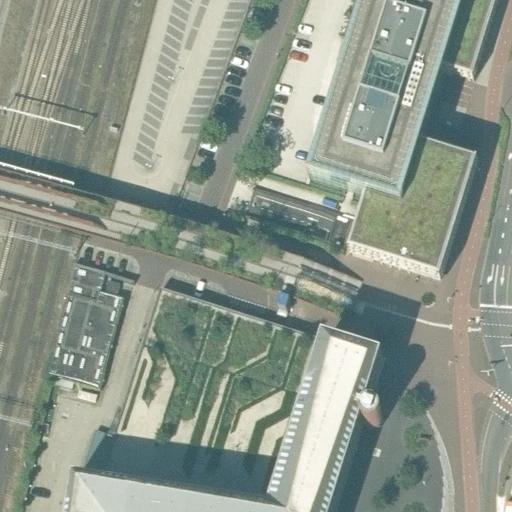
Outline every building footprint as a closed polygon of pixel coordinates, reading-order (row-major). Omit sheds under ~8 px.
[(347,64),(310,184),(340,193),(353,197),(366,201),(359,223),(350,251),(349,254),(349,255),(369,261),(410,274),(441,284),(478,164),(464,160),(448,155),(447,155),(427,148),(424,147),(432,121),(430,120),(436,100),(439,101),(447,75),(450,75),(471,82),(474,83),(499,0),(367,0),(354,44),(347,64)] [(136,242),(140,226),(117,219),(112,236),(136,242)] [(246,230),(258,234),(261,224),(249,221),(246,230)] [(48,378),(55,380),(74,385),(100,392),(124,301),(117,299),(105,296),(101,294),(106,275),(74,266),(68,295),(48,378)] [(290,271),(284,288),(285,288),(296,291),(295,294),(329,304),(352,312),(356,300),(358,293),(335,286),(301,275),(290,271)] [(79,485),(75,485),(70,511),(336,511),(363,426),(364,427),(364,428),(365,428),(365,429),(366,430),(367,430),(368,431),(369,431),(370,432),(371,432),(372,432),(373,432),(374,432),(375,432),(376,431),(377,431),(378,430),(379,430),(379,429),(380,428),(381,428),(381,427),(382,426),(382,425),(383,424),(383,423),(383,422),(383,421),(383,420),(383,419),(382,418),(382,417),(381,416),(381,415),(380,414),(379,413),(378,413),(377,412),(376,411),(375,411),(374,411),(373,411),(372,411),(371,411),(370,411),(369,411),(369,412),(368,412),(374,391),(376,392),(379,384),(386,361),(341,347),(341,349),(325,344),(263,324),(253,321),(249,320),(240,317),(235,315),(226,312),(161,291),(114,438),(95,432),(79,485)]
